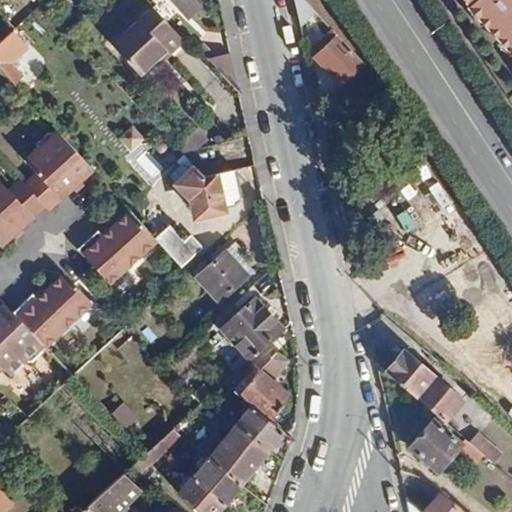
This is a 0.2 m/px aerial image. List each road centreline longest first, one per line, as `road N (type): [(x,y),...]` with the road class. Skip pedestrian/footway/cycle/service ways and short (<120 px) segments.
road 1 (residential): [(256,0),(339,388)]
road 2 (primary): [(394,0),(511,183)]
road 3 (residential): [(339,388),(377,511)]
road 4 (residential): [(339,388),(305,511)]
